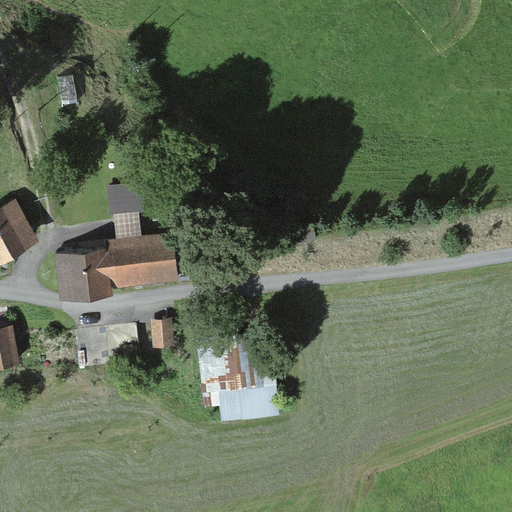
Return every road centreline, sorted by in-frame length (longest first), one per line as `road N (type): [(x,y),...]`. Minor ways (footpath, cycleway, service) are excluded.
road 1 (unclassified): [(0,292),(122,307),(511,257)]
road 2 (track): [(0,45),(47,225),(28,266),(27,295)]
